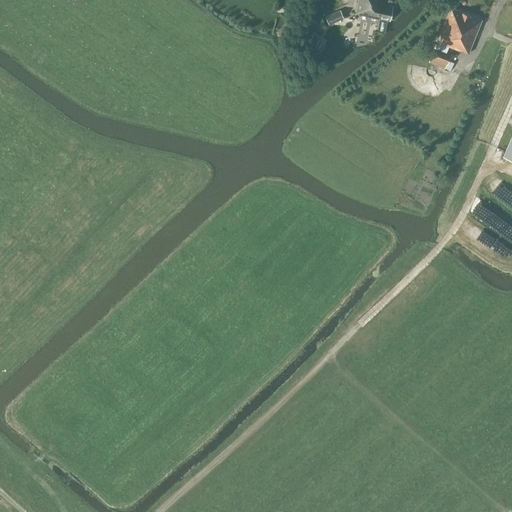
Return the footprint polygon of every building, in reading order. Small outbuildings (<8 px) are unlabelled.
[(383,0),(358,0),(355,14),(389,21),(393,5),(383,3),(383,0)] [(481,19),(450,7),(436,41),(437,42),(435,48),(446,53),(449,46),(459,51),(460,49),(468,53),(481,19)] [(329,24),(344,18),(340,10),(325,16),(329,24)] [(320,44),(311,38),(307,44),(317,50),(320,44)] [(445,69),(448,60),(451,54),(446,53),(435,48),(433,47),(429,57),(430,57),(428,62),(445,69)] [(511,135),(503,157),(511,160),(511,135)] [(511,240),(511,221),(477,197),(469,210),(511,240)]
